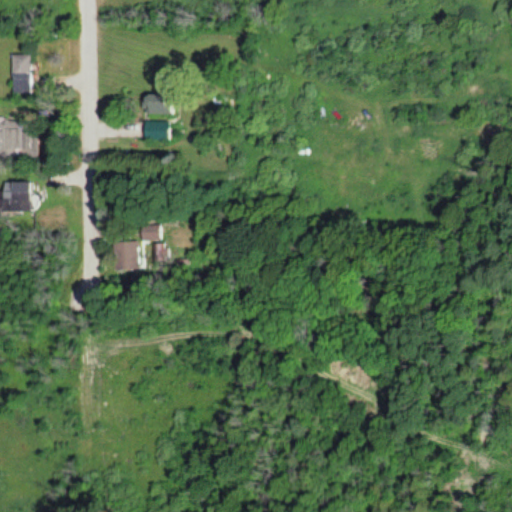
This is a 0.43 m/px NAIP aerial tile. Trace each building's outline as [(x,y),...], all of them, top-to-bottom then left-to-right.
[(12,93),(32,93),(32,55),(12,55),(12,93)] [(171,114),(171,93),(146,93),(146,114),(171,114)] [(0,150),(33,151),(33,121),(0,121),(0,150)] [(171,121),(145,121),(145,139),(171,139),(171,121)] [(3,201),(14,201),(14,210),(31,210),(31,182),(3,182),(3,201)] [(163,224),(144,224),(144,240),(163,240),(163,224)] [(116,242),(116,274),(140,274),(140,242),(116,242)]
